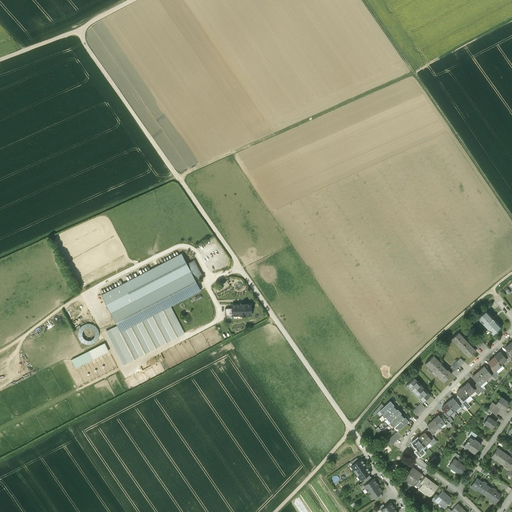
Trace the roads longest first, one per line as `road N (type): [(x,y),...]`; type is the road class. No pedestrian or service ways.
road 1 (track): [(511,19),(0,256)]
road 2 (track): [(276,511),(388,385),(511,274)]
road 3 (track): [(275,318),(0,462)]
road 4 (track): [(76,31),(240,267)]
road 5 (track): [(511,216),(363,0)]
road 6 (residential): [(477,511),(403,442),(511,330)]
